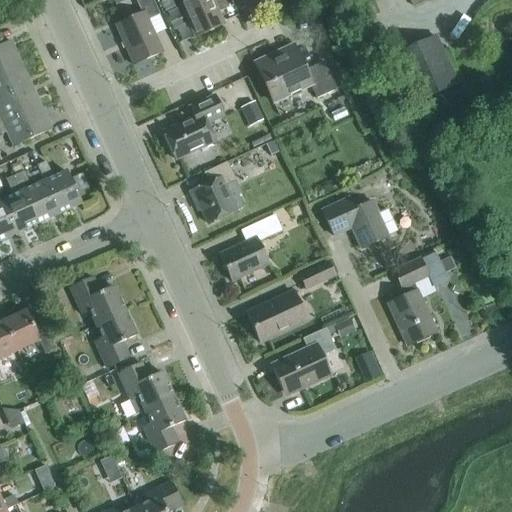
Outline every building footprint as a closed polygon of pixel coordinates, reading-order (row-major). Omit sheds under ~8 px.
[(133,66),(162,53),(148,20),(159,15),(152,0),(135,0),(142,14),(115,26),(133,66)] [(213,4),(221,0),(190,0),(180,5),(195,37),(223,25),(213,4)] [(251,0),(256,10),(277,0),(251,0)] [(458,84),(436,35),(396,53),(418,102),(458,84)] [(0,73),(21,64),(11,42),(0,46),(0,73)] [(316,99),(336,90),(324,62),(304,71),(296,52),(274,62),(271,56),(255,64),(273,103),(310,86),(316,99)] [(0,99),(31,86),(21,64),(0,73),(0,99)] [(0,126),(41,108),(31,86),(0,99),(0,126)] [(206,125),(224,117),(214,96),(188,108),(193,119),(163,133),(175,160),(214,142),(206,125)] [(256,102),(241,108),(250,127),(265,121),(256,102)] [(51,130),(41,108),(0,126),(0,137),(2,137),(1,135),(6,133),(13,147),(51,130)] [(323,111),(328,122),(335,119),(330,108),(323,111)] [(266,145),(271,156),(280,152),(275,141),(266,145)] [(36,166),(43,182),(44,182),(59,215),(81,204),(76,194),(70,181),(69,179),(66,172),(53,178),(45,162),(36,166)] [(241,194),(235,182),(227,163),(203,174),(208,184),(190,193),(196,204),(198,203),(208,225),(235,213),(235,212),(244,208),(238,196),(241,194)] [(44,182),(43,182),(31,188),(23,172),(14,176),(37,224),(59,215),(44,182)] [(81,174),(69,179),(70,181),(76,194),(88,189),(81,174)] [(37,224),(14,176),(6,180),(13,196),(0,201),(0,202),(15,234),(37,224)] [(322,212),(333,236),(351,228),(362,250),(396,233),(386,212),(378,216),(372,202),(354,210),(349,199),(322,212)] [(0,241),(15,234),(0,202),(0,241)] [(258,242),(282,231),(274,215),(240,231),(246,243),(219,255),(231,282),(268,265),(258,242)] [(445,274),(455,269),(450,258),(440,262),(445,274)] [(402,290),(428,277),(419,259),(393,272),(402,290)] [(305,290),(335,276),(328,263),(299,277),(305,290)] [(89,312),(95,326),(125,312),(114,287),(100,294),(93,278),(69,289),(81,315),(89,312)] [(407,347),(436,333),(417,291),(388,305),(407,347)] [(260,344),(307,322),(293,293),(246,314),(260,344)] [(25,312),(3,322),(17,352),(39,342),(45,355),(56,349),(44,324),(33,329),(25,312)] [(122,342),(136,336),(125,312),(95,326),(101,339),(94,343),(106,369),(130,358),(122,342)] [(348,319),(333,326),(339,339),(354,332),(348,319)] [(0,359),(17,352),(3,322),(0,323),(0,375),(1,375),(0,373),(0,359)] [(319,358),(335,350),(325,329),(303,340),(307,350),(274,366),(287,395),(327,377),(319,358)] [(137,397),(143,411),(173,397),(162,373),(148,379),(141,364),(117,375),(130,401),(137,397)] [(171,428),(185,422),(173,397),(143,411),(149,425),(142,428),(154,454),(178,444),(171,428)] [(102,473),(114,467),(109,456),(97,461),(102,473)] [(54,488),(49,477),(38,482),(43,493),(54,488)] [(169,511),(181,506),(170,483),(144,495),(147,502),(134,508),(135,511),(169,511)] [(5,511),(18,505),(13,496),(1,502),(0,500),(0,511),(5,510),(5,511)]
